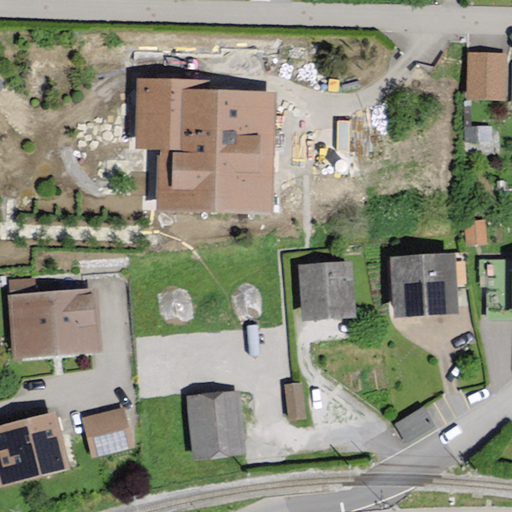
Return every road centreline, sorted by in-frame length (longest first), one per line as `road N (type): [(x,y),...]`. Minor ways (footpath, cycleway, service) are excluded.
road 1 (residential): [(0,8),(511,19)]
road 2 (residential): [(274,511),(375,492),(511,402)]
